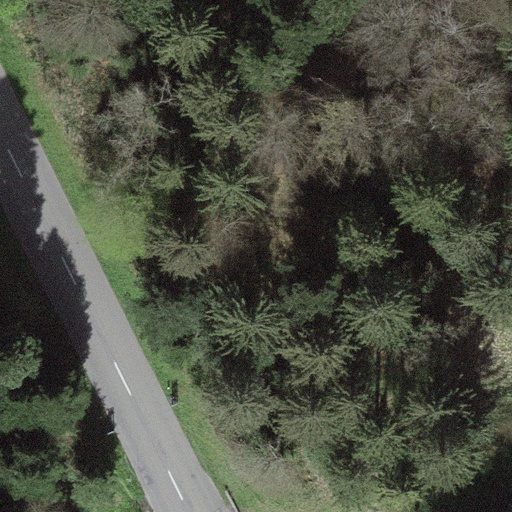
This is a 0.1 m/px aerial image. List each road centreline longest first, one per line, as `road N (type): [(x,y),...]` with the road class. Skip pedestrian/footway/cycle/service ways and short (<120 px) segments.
road 1 (secondary): [(188,511),(0,132)]
road 2 (track): [(511,407),(350,511)]
